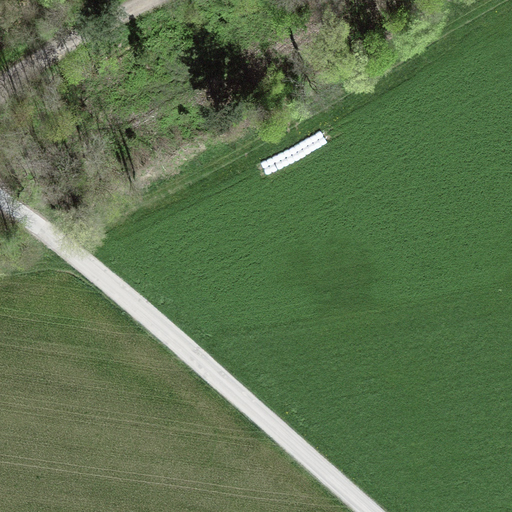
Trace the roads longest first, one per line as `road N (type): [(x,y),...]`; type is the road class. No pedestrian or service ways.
road 1 (unclassified): [(0,202),(114,287),(371,511)]
road 2 (track): [(150,0),(29,62),(0,86)]
